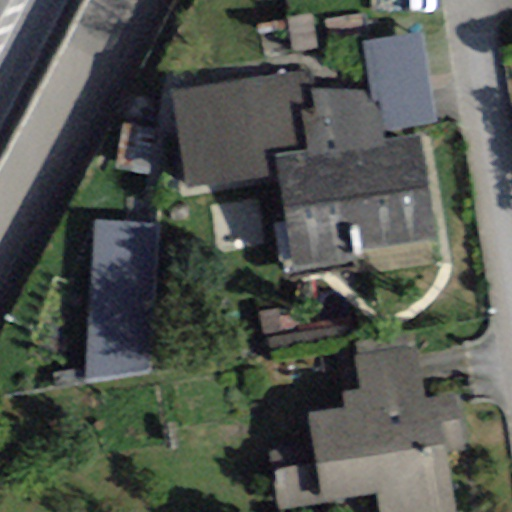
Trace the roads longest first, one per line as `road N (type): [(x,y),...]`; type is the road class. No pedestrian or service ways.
road 1 (residential): [(511,314),(465,0)]
road 2 (residential): [(0,228),(118,0)]
